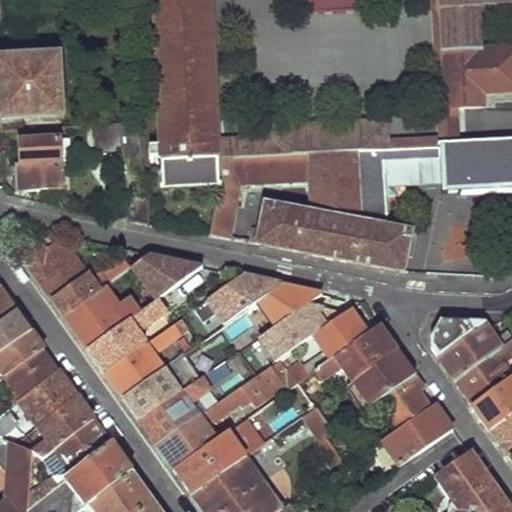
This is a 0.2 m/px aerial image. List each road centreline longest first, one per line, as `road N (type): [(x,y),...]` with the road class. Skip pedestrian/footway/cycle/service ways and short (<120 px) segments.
road 1 (residential): [(406,298),(0,214)]
road 2 (residential): [(182,511),(0,259)]
road 3 (residential): [(406,298),(414,338),(511,484)]
